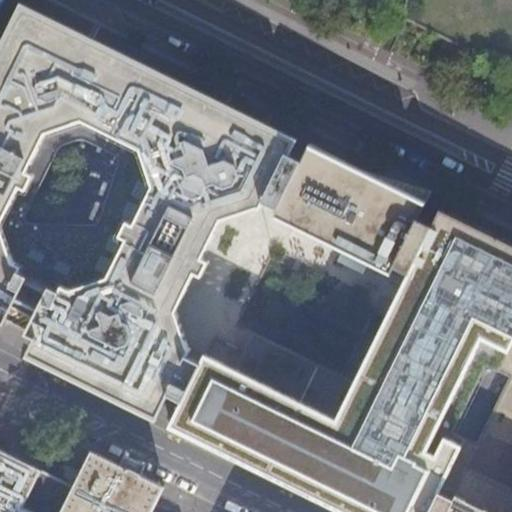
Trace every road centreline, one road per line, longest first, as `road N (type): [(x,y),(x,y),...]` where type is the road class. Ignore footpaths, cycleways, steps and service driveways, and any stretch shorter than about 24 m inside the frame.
road 1 (tertiary): [(127,0),(511,189)]
road 2 (unclassified): [(284,511),(0,369)]
